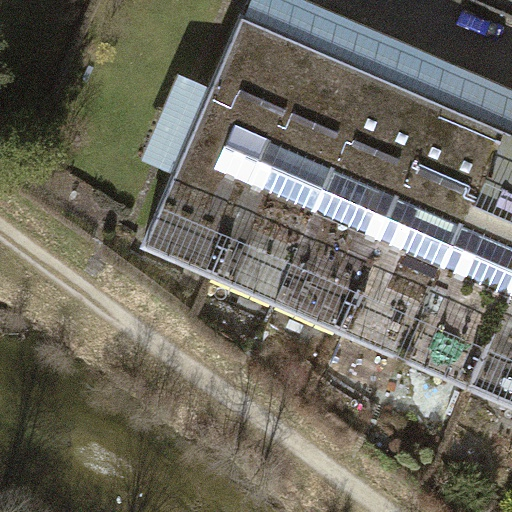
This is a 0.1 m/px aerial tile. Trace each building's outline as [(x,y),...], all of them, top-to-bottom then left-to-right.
[(281,0),(243,0),(134,256),(202,284),(316,15),(281,0)] [(316,15),(202,284),(269,312),(380,41),(316,15)] [(444,67),(380,41),(269,312),(333,339),(444,67)] [(511,95),(444,67),(333,339),(399,366),(511,95)] [(511,95),(399,366),(467,394),(511,287),(511,95)] [(511,287),(467,394),(511,412),(511,287)]
